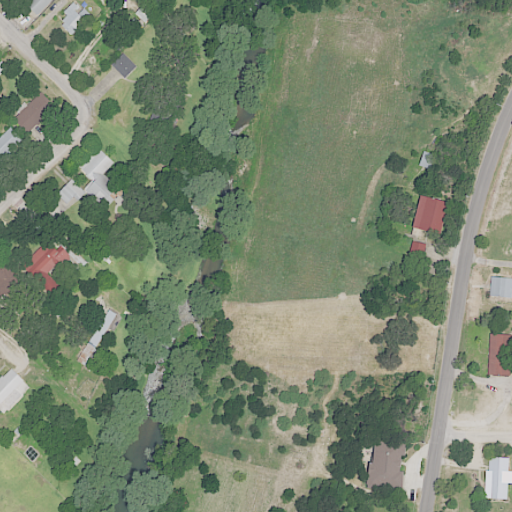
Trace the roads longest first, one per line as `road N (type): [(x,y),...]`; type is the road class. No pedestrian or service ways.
road 1 (residential): [(428,511),(467,252),(511,113)]
road 2 (residential): [(84,119),(0,33)]
